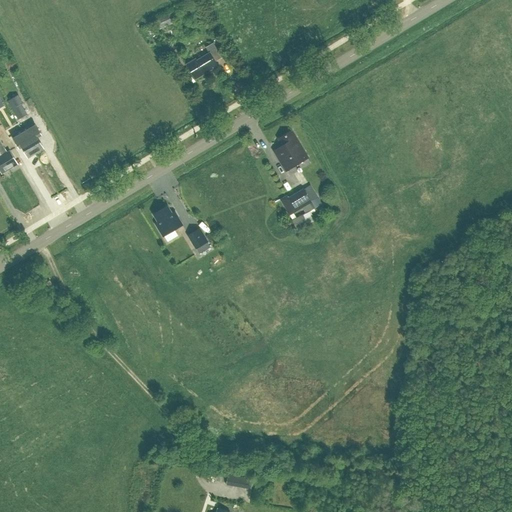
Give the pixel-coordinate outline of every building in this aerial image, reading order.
[(168,13),(153,20),(157,29),(172,22),(168,13)] [(175,49),(167,38),(161,43),(169,53),(175,49)] [(197,79),(217,67),(215,63),(222,59),(213,44),(205,49),(209,55),(196,62),(195,61),(187,66),(192,74),(194,73),(197,79)] [(27,115),(21,104),(12,110),(18,120),(27,115)] [(35,154),(43,149),(37,138),(41,135),(34,123),(22,130),(28,141),(35,154)] [(22,130),(11,137),(19,149),(21,148),(27,159),(35,154),(28,141),(22,130)] [(274,152),(286,171),(306,158),(291,133),(279,140),(283,147),(274,152)] [(9,151),(6,153),(0,142),(0,154),(9,169),(17,165),(9,151)] [(9,169),(0,154),(0,171),(1,174),(9,169)] [(280,199),(290,216),(312,202),(304,188),(290,197),(288,194),(280,199)] [(175,219),(167,206),(154,215),(161,228),(159,229),(164,238),(183,226),(178,218),(175,219)] [(302,214),(297,217),(292,220),(297,229),(308,223),(302,214)] [(200,254),(210,248),(207,242),(200,229),(189,236),(196,249),(200,254)] [(178,236),(175,231),(165,237),(168,242),(178,236)] [(49,281),(44,284),(48,290),(53,287),(49,281)] [(251,490),(253,479),(228,474),(226,485),(251,490)]
